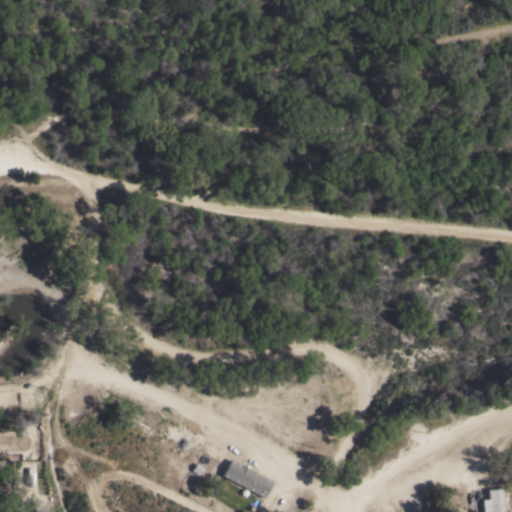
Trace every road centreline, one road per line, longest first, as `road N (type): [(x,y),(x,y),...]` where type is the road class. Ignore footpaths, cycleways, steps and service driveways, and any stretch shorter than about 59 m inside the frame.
road 1 (track): [(89,179),(96,278),(156,343),(217,356),(303,344),(348,365),(360,383),(361,409),(343,450),(346,511)]
road 2 (track): [(0,389),(77,372),(170,400),(235,433),(337,511)]
road 3 (track): [(340,511),(376,472),(511,398)]
road 4 (track): [(104,511),(97,490),(112,478),(133,479),(201,511)]
